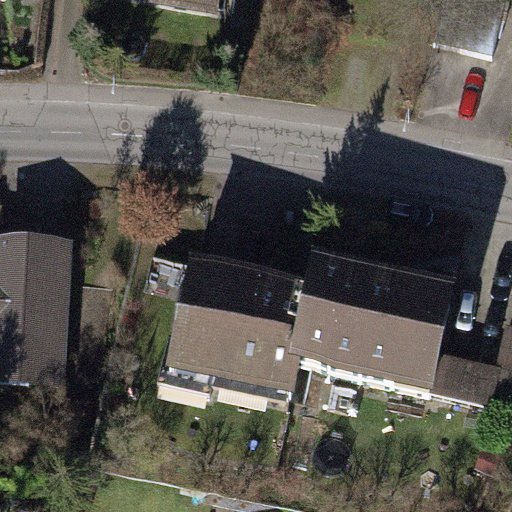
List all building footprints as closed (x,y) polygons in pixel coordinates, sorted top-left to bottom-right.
[(164,0),(164,3),(214,11),(215,0),(164,0)] [(487,0),(447,0),(436,43),(493,57),(506,5),(487,0)] [(0,388),(61,391),(68,254),(0,250),(0,388)] [(193,274),(168,391),(210,400),(214,382),(291,398),(296,372),(312,299),(193,274)] [(317,274),(312,299),(296,372),(488,413),(491,401),(511,405),(511,332),(509,332),(500,373),(443,361),(455,303),(317,274)]
